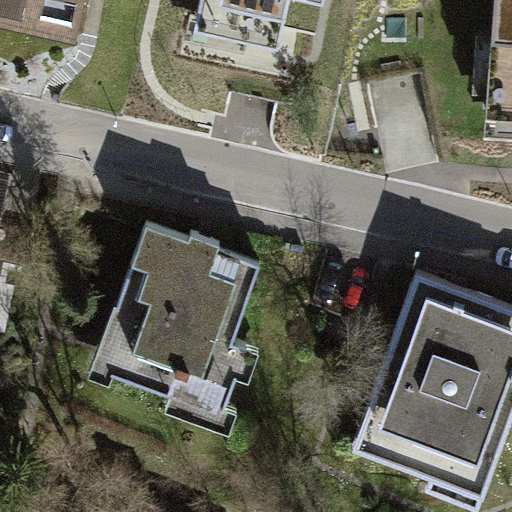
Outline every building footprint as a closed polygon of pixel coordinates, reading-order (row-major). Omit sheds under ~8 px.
[(0,0),(0,1),(32,9),(30,18),(71,27),(76,0),(0,0)] [(201,0),(196,23),(278,41),(286,0),(201,0)] [(511,137),(511,0),(498,0),(491,136),(511,137)] [(128,300),(105,364),(221,405),(244,338),(229,333),(257,255),(145,216),(116,296),(128,300)] [(511,344),(511,304),(417,270),(374,387),(389,393),(369,447),(478,487),(511,393),(511,358),(507,357),(511,344)]
